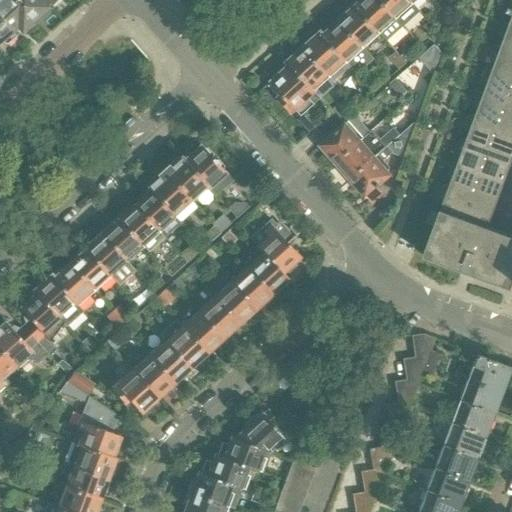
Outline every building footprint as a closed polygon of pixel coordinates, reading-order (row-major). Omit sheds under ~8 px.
[(0,0),(0,21),(14,37),(32,22),(11,0),(0,0)] [(11,0),(32,22),(56,0),(55,0),(11,0)] [(378,0),(356,0),(353,4),(379,33),(395,18),(378,0)] [(409,0),(378,0),(395,18),(403,27),(420,12),(412,3),(409,0)] [(353,4),(336,19),(362,48),(363,47),(379,33),(353,4)] [(336,19),(319,33),(343,59),(354,71),(371,56),(363,47),(362,48),(336,19)] [(0,21),(0,39),(0,40),(4,44),(7,44),(14,37),(0,21)] [(511,24),(509,23),(501,46),(511,49),(511,24)] [(310,37),(302,45),(328,74),(343,59),(319,33),(314,38),(310,37)] [(443,36),(434,45),(441,53),(447,41),(443,36)] [(294,56),(288,62),(321,98),(320,97),(335,83),(327,74),(328,74),(302,45),(293,53),(294,56)] [(441,53),(434,45),(419,58),(433,73),(441,53)] [(403,46),(396,52),(406,63),(412,58),(403,46)] [(511,49),(501,46),(493,68),(511,75),(511,49)] [(406,63),(396,52),(389,58),(399,69),(406,63)] [(321,98),(288,62),(287,63),(290,66),(282,73),(278,71),(272,76),(273,81),(271,82),(281,94),(277,97),(291,112),(295,109),(301,116),(321,98)] [(511,75),(493,68),(484,91),(511,101),(511,75)] [(407,90),(396,78),(390,84),(401,96),(407,90)] [(511,101),(484,91),(476,113),(511,126),(511,101)] [(340,103),(338,105),(332,111),(340,120),(349,113),(340,103)] [(340,120),(332,111),(315,127),(323,136),(340,120)] [(511,126),(476,113),(468,136),(511,152),(511,126)] [(325,155),(333,164),(370,131),(355,115),(321,145),(327,152),(325,155)] [(414,123),(400,135),(350,178),(356,185),(355,188),(360,195),(364,194),(369,200),(381,190),(378,186),(380,184),(379,183),(386,177),(389,168),(383,161),(392,153),(402,156),(414,123)] [(344,172),(350,178),(400,135),(393,128),(381,139),(372,129),(370,131),(333,164),(341,172),(344,172)] [(511,152),(468,136),(459,158),(507,176),(511,162),(511,152)] [(181,158),(204,184),(204,185),(207,188),(224,172),(222,170),(223,166),(217,160),(214,160),(214,157),(211,158),(212,154),(206,148),(203,149),(200,146),(184,160),(181,158)] [(163,171),(162,171),(187,199),(204,185),(204,184),(181,158),(180,159),(176,157),(170,163),(170,167),(165,172),(163,171)] [(459,158),(451,181),(499,198),(507,176),(459,158)] [(147,188),(174,217),(179,222),(195,208),(187,199),(162,171),(162,172),(163,174),(158,178),(154,177),(148,183),(148,187),(147,188)] [(451,181),(440,210),(488,227),(499,198),(451,181)] [(132,203),(158,232),(174,217),(147,188),(139,195),(140,200),(135,205),(133,203),(132,203)] [(228,210),(235,218),(246,209),(238,200),(228,210)] [(118,219),(117,219),(141,246),(158,232),(132,203),(132,204),(133,206),(128,211),(123,209),(117,215),(118,219)] [(511,235),(488,227),(440,210),(423,256),(461,270),(460,272),(461,272),(462,270),(474,274),(473,276),(473,277),(474,275),(511,289),(511,288),(511,235)] [(222,215),(212,224),(219,232),(229,223),(222,215)] [(101,232),(100,232),(125,261),(141,246),(117,219),(117,221),(113,219),(107,224),(108,229),(102,234),(101,232)] [(257,246),(263,253),(287,280),(287,279),(288,280),(289,279),(285,275),(294,266),(294,267),(295,266),(292,263),(299,257),(272,228),(275,225),(270,220),(250,238),(257,246)] [(219,232),(212,224),(201,233),(209,241),(219,232)] [(85,249),(84,249),(109,276),(119,267),(127,276),(133,270),(125,261),(100,232),(99,232),(99,234),(101,235),(95,240),(90,239),(85,244),(85,249)] [(225,233),(220,238),(228,246),(233,241),(225,233)] [(190,247),(178,257),(183,263),(195,253),(190,247)] [(209,247),(203,253),(211,261),(217,256),(209,247)] [(68,262),(67,262),(92,291),(109,276),(84,249),(84,250),(80,249),(74,254),(75,258),(69,263),(68,262)] [(263,253),(247,267),(271,295),(272,294),(270,292),(275,287),(278,288),(287,280),(263,253)] [(187,268),(195,277),(197,279),(205,272),(195,261),(187,268)] [(58,269),(50,276),(76,305),(92,291),(67,262),(66,262),(66,263),(68,265),(62,270),(58,269)] [(247,267),(231,282),(253,307),(258,302),(261,303),(270,295),(271,295),(247,267)] [(39,285),(33,291),(59,320),(60,320),(57,317),(72,303),(75,306),(76,305),(50,276),(49,277),(45,275),(39,281),(39,285)] [(147,285),(154,292),(163,284),(156,276),(147,285)] [(177,278),(171,283),(179,291),(185,286),(177,278)] [(231,282),(214,297),(238,324),(239,324),(237,321),(242,317),(245,317),(254,309),(254,310),(255,309),(253,307),(231,282)] [(155,297),(163,306),(172,298),(164,289),(161,292),(155,297)] [(34,325),(27,331),(48,354),(54,348),(46,338),(54,331),(51,328),(59,320),(33,291),(25,298),(26,302),(19,308),(34,325)] [(214,297),(198,312),(220,336),(225,332),(228,332),(238,324),(214,297)] [(106,317),(114,327),(115,327),(127,317),(118,307),(106,317)] [(198,312),(181,326),(204,351),(209,347),(212,347),(221,339),(222,339),(222,338),(220,336),(198,312)] [(123,327),(130,335),(139,327),(131,319),(123,327)] [(48,354),(27,331),(23,327),(15,334),(4,322),(0,325),(0,350),(13,366),(23,357),(26,360),(29,362),(32,363),(35,363),(39,361),(48,354)] [(181,326),(165,342),(189,368),(190,368),(188,366),(192,361),(196,362),(205,354),(206,353),(204,351),(181,326)] [(411,337),(414,357),(425,362),(430,350),(434,339),(422,334),(411,337)] [(79,343),(87,352),(94,346),(86,337),(79,343)] [(111,337),(99,347),(107,356),(119,345),(111,337)] [(165,342),(149,356),(173,383),(171,380),(176,376),(179,377),(188,368),(189,369),(189,368),(165,342)] [(314,368),(323,371),(325,372),(332,352),(321,349),(314,368)] [(0,382),(0,383),(6,377),(3,374),(13,366),(0,350),(0,382)] [(442,354),(430,350),(425,362),(435,365),(438,360),(442,354)] [(474,359),(467,377),(501,390),(502,389),(501,389),(509,369),(510,366),(508,366),(495,361),(486,357),(486,358),(470,352),(468,357),(474,359)] [(149,356),(133,371),(157,396),(172,383),(173,383),(149,356)] [(402,359),(405,381),(417,385),(421,373),(425,362),(414,357),(402,359)] [(435,365),(425,362),(421,373),(433,378),(434,371),(435,365)] [(92,385),(73,371),(66,381),(86,395),(92,385)] [(157,396),(133,371),(111,390),(123,403),(128,399),(139,412),(157,396)] [(466,380),(459,400),(493,412),(493,411),(500,392),(501,392),(501,390),(467,377),(458,374),(457,376),(466,380)] [(290,406),(303,411),(314,384),(300,378),(290,406)] [(393,382),(397,403),(408,407),(417,385),(405,381),(393,382)] [(71,442),(114,458),(121,438),(118,437),(118,435),(110,432),(115,417),(116,417),(116,416),(66,382),(59,392),(86,402),(71,442)] [(459,400),(450,423),(484,435),(485,434),(492,414),(493,412),(459,400)] [(19,406),(22,410),(29,418),(34,413),(24,401),(19,406)] [(389,425),(400,430),(408,407),(397,403),(385,405),(389,425)] [(230,436),(230,437),(268,451),(284,437),(273,425),(277,421),(267,410),(263,414),(262,413),(258,416),(256,414),(243,425),(246,427),(234,438),(230,436)] [(450,423),(442,445),(476,457),(477,456),(476,456),(484,436),(484,435),(450,423)] [(376,427),(380,447),(392,452),(400,430),(389,425),(376,427)] [(4,437),(11,444),(19,437),(12,430),(4,437)] [(25,433),(16,443),(23,449),(32,438),(25,433)] [(214,454),(214,455),(256,470),(263,450),(267,452),(268,451),(230,437),(227,445),(221,443),(216,455),(214,454)] [(73,466),(110,480),(115,467),(111,465),(114,458),(71,442),(69,441),(62,462),(73,466)] [(442,445),(434,467),(468,479),(475,459),(476,459),(476,457),(442,445)] [(368,449),(372,470),(383,474),(392,452),(380,447),(368,449)] [(11,452),(3,461),(9,466),(17,457),(11,452)] [(198,472),(198,473),(239,488),(247,468),(255,471),(256,470),(214,455),(211,463),(205,460),(200,473),(198,472)] [(292,461),(288,472),(310,480),(314,469),(292,461)] [(73,466),(65,487),(98,500),(101,491),(105,493),(110,480),(73,466)] [(434,467),(425,490),(459,502),(460,501),(459,501),(467,481),(468,479),(434,467)] [(360,472),(363,492),(375,497),(383,474),(372,470),(360,472)] [(288,472),(284,483),(306,491),(310,480),(288,472)] [(191,479),(187,492),(223,505),(230,486),(239,489),(239,488),(198,473),(195,480),(191,479)] [(284,483),(280,494),(302,502),(306,491),(284,483)] [(65,487),(58,508),(68,511),(97,511),(99,508),(96,507),(98,500),(65,487)] [(425,490),(416,511),(455,511),(458,504),(459,504),(459,502),(425,490)] [(185,506),(183,511),(220,511),(223,505),(187,492),(182,505),(185,506)] [(351,494),(354,511),(369,511),(375,497),(363,492),(351,494)] [(249,501),(264,506),(267,498),(252,493),(249,501)] [(280,494),(276,505),(294,511),(298,511),(302,502),(280,494)]
